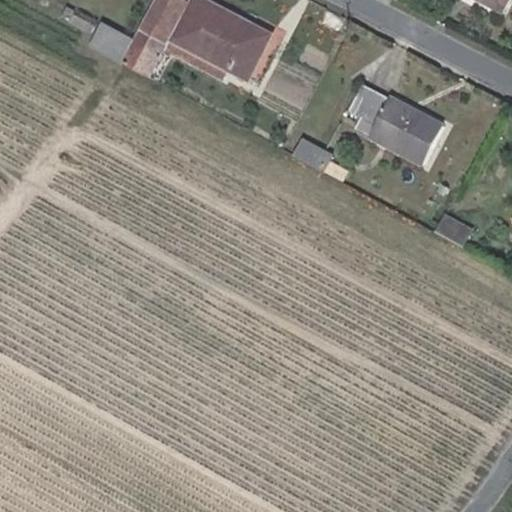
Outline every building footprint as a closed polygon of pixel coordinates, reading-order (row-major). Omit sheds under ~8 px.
[(123,51),(118,61),(117,63),(144,78),(162,42),(168,45),(171,41),(244,80),(265,42),(264,42),(241,29),(245,22),(204,0),(191,0),(189,4),(180,0),(151,0),(130,39),(123,51)] [(482,0),(501,10),(505,0),(482,0)] [(92,34),(123,51),(130,39),(98,22),(92,34)] [(268,34),(245,22),(241,29),(264,42),(268,34)] [(118,61),(123,51),(92,34),(86,44),(118,61)] [(442,126),(360,83),(346,109),(373,125),(367,136),(421,165),(442,126)] [(314,153),(294,142),(287,154),(308,165),(314,153)] [(320,156),(314,153),(308,165),(313,168),(320,156)] [(470,230),(445,217),(435,234),(461,248),(470,230)]
